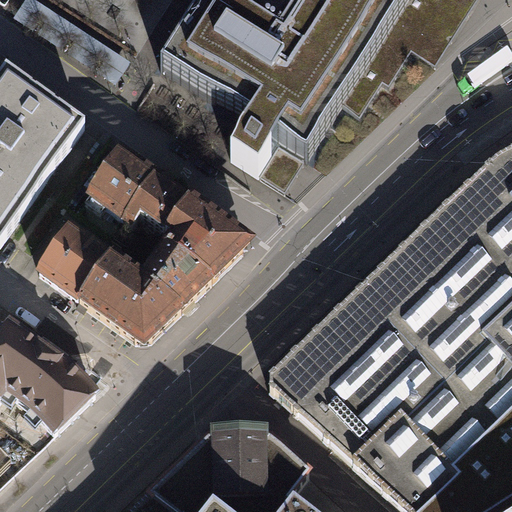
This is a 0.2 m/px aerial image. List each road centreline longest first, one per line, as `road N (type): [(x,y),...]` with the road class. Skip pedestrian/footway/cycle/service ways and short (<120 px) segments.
road 1 (residential): [(0,35),(309,253)]
road 2 (primary): [(309,253),(413,151),(511,70)]
road 3 (primary): [(152,403),(309,253)]
road 4 (residential): [(0,292),(152,403)]
road 5 (primary): [(39,511),(152,403)]
